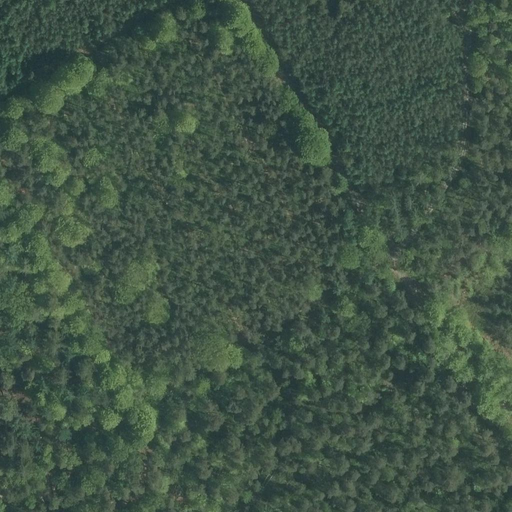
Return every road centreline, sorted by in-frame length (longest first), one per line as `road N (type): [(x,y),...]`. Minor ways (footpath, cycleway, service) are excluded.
road 1 (track): [(511,416),(395,270),(235,0)]
road 2 (track): [(391,263),(0,469)]
